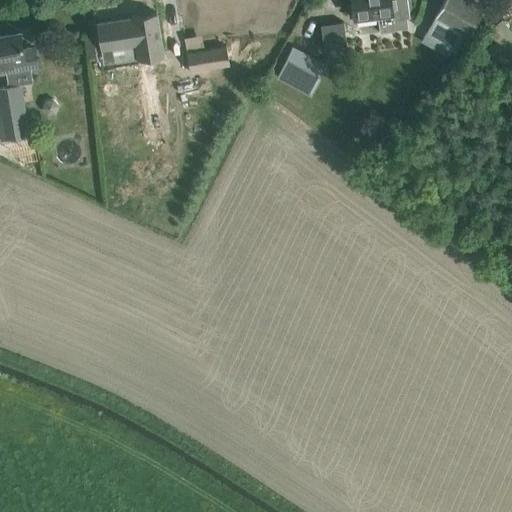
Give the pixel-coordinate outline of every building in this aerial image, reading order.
[(378,15),(380,33),(392,31),(392,29),(408,27),(406,17),(409,17),(407,0),(352,0),(355,18),(378,15)] [(485,8),(470,0),(444,0),(428,28),(455,44),(462,32),(468,36),(485,8)] [(133,18),(97,23),(102,59),(121,56),(120,47),(137,44),(133,18)] [(36,46),(23,48),(20,33),(0,36),(0,74),(39,68),(36,46)] [(225,44),(186,50),(189,69),(228,63),(225,44)] [(511,45),(496,57),(506,70),(511,65),(511,45)] [(276,77),(312,96),(328,64),(292,46),(276,77)] [(144,147),(140,126),(146,125),(137,66),(102,71),(111,131),(105,132),(107,145),(111,144),(112,152),(144,147)] [(0,89),(0,128),(2,141),(30,137),(23,86),(0,89)] [(44,98),(40,106),(46,113),(54,112),(57,104),(52,97),(44,98)]
